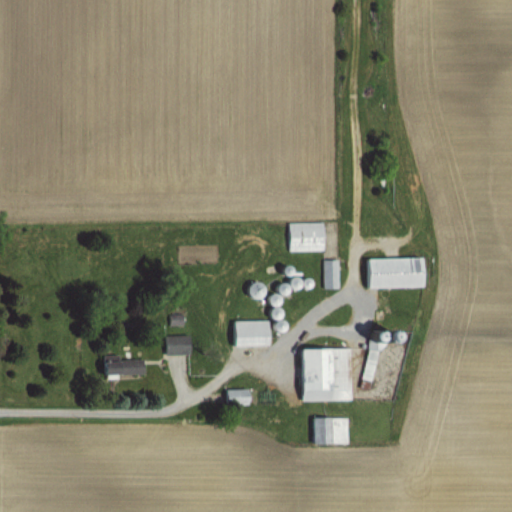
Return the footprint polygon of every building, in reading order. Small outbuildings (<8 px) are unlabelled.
[(284,223),(284,251),(320,251),(320,223),(284,223)] [(419,288),(419,260),(361,260),(361,288),(419,288)] [(241,291),(252,298),(258,287),(248,281),(241,291)] [(265,346),(265,320),(228,320),(228,346),(265,346)] [(185,353),(185,335),(160,335),(160,353),(185,353)] [(345,348),(294,348),(294,401),(345,401),(345,348)] [(138,376),(138,357),(95,357),(95,376),(138,376)] [(243,389),(221,389),(221,405),(243,405),(243,389)] [(308,417),(308,444),(343,444),(343,417),(308,417)]
